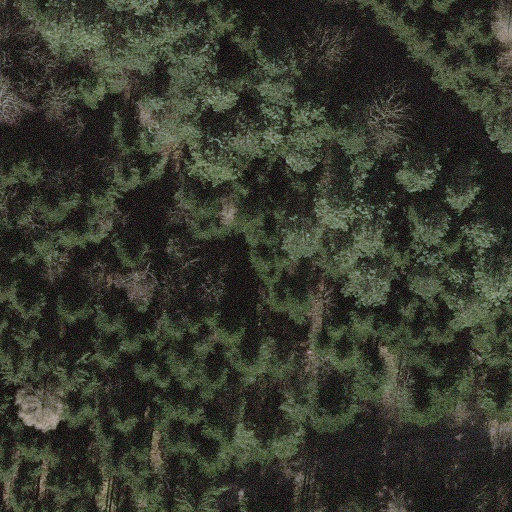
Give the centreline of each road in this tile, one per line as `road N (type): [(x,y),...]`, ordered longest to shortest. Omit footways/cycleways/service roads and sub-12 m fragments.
road 1 (track): [(511,438),(252,484),(188,511)]
road 2 (track): [(511,188),(429,90),(298,0)]
